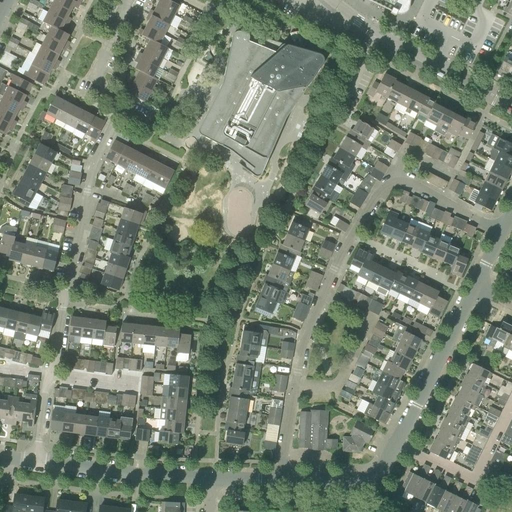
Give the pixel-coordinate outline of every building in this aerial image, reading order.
[(72,0),(54,0),(53,3),(71,12),(73,7),(78,9),(80,4),(72,0)] [(180,6),(168,0),(156,0),(160,2),(157,7),(175,16),(180,6)] [(367,0),(391,12),(390,14),(396,16),(397,14),(398,15),(400,15),(401,15),(402,15),(403,15),(405,14),(406,14),(406,13),(407,12),(408,11),(409,10),(409,9),(410,8),(410,7),(410,6),(410,0),(367,0)] [(511,3),(504,0),(501,0),(498,9),(503,12),(511,16),(511,3)] [(29,3),(27,7),(36,11),(37,7),(29,3)] [(53,3),(48,12),(69,23),(71,19),(68,17),(71,12),(53,3)] [(170,26),(175,16),(157,7),(154,12),(151,10),(149,15),(170,26)] [(67,28),(69,23),(48,12),(43,22),(52,27),(52,26),(61,31),(64,26),(67,28)] [(165,35),(170,26),(149,15),(146,19),(150,21),(147,26),(165,35)] [(30,23),(21,18),(19,22),(28,27),(30,23)] [(186,22),(195,27),(197,23),(188,18),(186,22)] [(19,22),(17,26),(26,31),(28,27),(19,22)] [(195,27),(186,22),(184,26),(193,30),(195,27)] [(47,36),(68,47),(70,43),(67,41),(70,35),(61,31),(52,26),(52,27),(47,36)] [(165,35),(147,26),(144,31),(141,29),(139,34),(147,39),(159,45),(160,44),(165,35)] [(320,54),(306,51),(241,32),(240,32),(239,32),(238,32),(236,32),(235,33),(234,34),(234,35),(233,36),(233,37),(223,82),(223,84),(222,85),(202,123),(199,129),(199,130),(199,131),(199,132),(199,133),(200,134),(200,135),(201,136),(230,150),(231,151),(246,163),(243,166),(239,164),(254,177),(255,177),(256,177),(258,177),(259,177),(260,177),(261,176),(261,175),(262,174),(285,121),(286,119),(287,118),(323,65),(324,64),(324,63),(324,62),(324,61),(324,60),(324,59),(324,58),(323,57),(322,56),(321,55),(320,54)] [(47,36),(42,46),(60,55),(62,50),(65,52),(68,47),(47,36)] [(20,42),(11,38),(9,42),(18,46),(20,42)] [(177,41),(185,46),(187,42),(179,38),(177,41)] [(148,45),(146,50),(163,59),(168,48),(160,44),(159,45),(147,39),(145,43),(148,45)] [(183,50),(185,46),(177,41),(175,45),(183,50)] [(9,42),(8,45),(7,45),(12,48),(16,50),(18,46),(9,42)] [(9,52),(12,48),(7,45),(0,59),(0,62),(12,69),(18,57),(9,52)] [(42,46),(37,56),(58,66),(60,62),(57,60),(60,55),(42,46)] [(158,68),(163,59),(146,50),(143,55),(140,53),(137,57),(158,68)] [(187,58),(180,55),(178,54),(176,58),(185,62),(187,58)] [(37,56),(32,65),(50,74),(52,69),(55,71),(58,66),(37,56)] [(153,78),(158,68),(137,57),(135,62),(138,64),(135,69),(140,71),(153,78)] [(511,60),(506,57),(497,74),(497,75),(501,77),(502,75),(508,78),(511,69),(511,60)] [(23,75),(44,86),(50,74),(32,65),(28,72),(26,71),(23,75)] [(170,69),(168,73),(176,77),(178,74),(170,69)] [(140,71),(134,83),(154,93),(156,89),(154,88),(158,80),(153,78),(140,71)] [(176,77),(168,73),(166,77),(174,81),(176,77)] [(27,95),(32,85),(12,74),(10,78),(12,80),(9,86),(27,95)] [(376,93),(386,98),(395,81),(396,80),(385,74),(379,85),(374,82),(368,95),(374,98),(376,93)] [(386,98),(397,103),(406,86),(395,81),(386,98)] [(146,103),(149,96),(150,95),(152,96),(154,93),(134,83),(128,94),(146,103)] [(24,101),(27,95),(9,86),(9,87),(2,84),(0,88),(0,95),(4,97),(4,96),(25,106),(27,103),(24,101)] [(416,92),(406,86),(397,103),(394,109),(404,114),(405,112),(416,92)] [(417,114),(426,97),(416,92),(405,112),(404,114),(414,120),(417,114)] [(0,103),(0,106),(17,115),(19,110),(22,112),(25,106),(4,96),(4,97),(0,103)] [(61,99),(55,97),(46,114),(56,119),(67,98),(62,96),(61,99)] [(437,102),(426,97),(417,114),(427,119),(435,104),(436,104),(437,102)] [(65,124),(74,106),(70,104),(72,101),(67,98),(56,119),(65,124)] [(445,109),(436,104),(435,104),(427,119),(424,126),(434,131),(437,126),(445,109)] [(0,106),(0,118),(15,126),(17,122),(14,120),(17,115),(0,106)] [(75,129),(86,108),(82,106),(80,109),(74,106),(65,124),(75,129)] [(85,134),(94,117),(89,114),(91,111),(86,108),(75,129),(85,134)] [(455,115),(445,109),(437,126),(434,131),(444,136),(455,115)] [(465,120),(456,115),(455,115),(444,136),(444,137),(449,140),(452,134),(457,137),(458,135),(465,120)] [(91,141),(95,143),(106,123),(94,117),(85,134),(92,138),(91,141)] [(468,140),(477,123),(466,117),(465,120),(458,135),(468,140)] [(0,131),(6,135),(9,129),(12,131),(15,126),(0,118),(0,131)] [(378,122),(385,126),(387,123),(380,118),(378,122)] [(371,142),(368,140),(374,129),(359,120),(352,131),(354,132),(352,136),(369,146),(371,142)] [(387,128),(394,132),(397,128),(390,124),(387,128)] [(398,134),(405,138),(407,135),(400,130),(398,134)] [(410,132),(406,139),(405,143),(410,146),(416,135),(410,132)] [(355,158),(361,148),(367,151),(369,146),(352,136),(349,133),(348,133),(346,138),(340,148),(355,158)] [(44,142),(48,144),(53,136),(48,134),(44,142)] [(421,138),(416,135),(410,146),(416,149),(421,139),(421,138)] [(511,153),(511,144),(498,138),(493,148),(493,149),(499,152),(499,151),(510,157),(510,156),(511,153)] [(421,152),(426,142),(421,139),(416,149),(421,152)] [(475,152),(478,144),(480,141),(476,139),(471,150),(475,152)] [(393,159),(395,157),(397,153),(402,146),(391,140),(387,147),(388,147),(384,153),(393,159)] [(104,161),(108,163),(110,161),(115,164),(125,146),(115,141),(104,161)] [(431,145),(426,142),(421,152),(426,154),(431,145)] [(52,163),(57,153),(40,144),(35,154),(52,163)] [(431,145),(426,154),(426,155),(432,158),(437,148),(431,145)] [(125,146),(115,164),(125,169),(136,148),(133,146),(131,149),(125,146)] [(125,169),(135,174),(145,156),(140,154),(142,151),(136,148),(125,169)] [(356,166),(352,163),(355,158),(340,148),(333,159),(335,160),(334,163),(333,164),(350,174),(356,166)] [(442,151),(437,148),(432,158),(437,161),(438,160),(442,151)] [(451,148),(448,154),(453,156),(448,165),(447,166),(453,169),(461,154),(451,148)] [(493,149),(493,148),(492,148),(490,153),(490,160),(494,162),(494,161),(511,170),(511,169),(511,156),(510,156),(510,157),(499,151),(499,152),(493,149)] [(447,153),(442,151),(438,160),(443,163),(447,153)] [(448,154),(447,153),(443,163),(448,165),(453,156),(448,154)] [(46,173),(52,163),(35,154),(29,165),(46,173)] [(135,174),(145,179),(156,158),(152,156),(150,159),(145,156),(135,174)] [(145,179),(155,184),(165,167),(159,164),(161,161),(156,158),(145,179)] [(71,165),(70,172),(81,174),(82,167),(80,166),(81,162),(72,160),(71,165)] [(337,185),(341,179),(346,182),(350,174),(333,164),(334,163),(330,161),(330,160),(327,165),(321,175),(337,185)] [(384,175),(388,168),(378,161),(374,169),(384,175)] [(506,180),(511,170),(494,161),(494,162),(489,172),(506,180)] [(460,171),(464,173),(468,165),(464,163),(460,171)] [(24,174),(41,183),(46,173),(29,165),(24,174)] [(176,169),(171,166),(170,169),(165,167),(155,184),(153,189),(163,195),(176,169)] [(370,176),(369,175),(363,181),(372,187),(377,180),(380,182),(384,175),(374,169),(370,176)] [(468,175),(464,173),(460,171),(458,174),(459,174),(455,180),(459,182),(465,185),(468,187),(472,180),(468,179),(466,178),(468,175)] [(82,174),(81,174),(70,172),(69,178),(81,180),(82,174)] [(448,183),(428,172),(427,172),(423,180),(444,191),(448,183)] [(484,182),(502,190),(506,180),(489,172),(484,182)] [(36,194),(41,183),(24,174),(19,184),(36,194)] [(334,191),(337,185),(321,175),(315,186),(314,186),(314,187),(318,189),(316,192),(328,199),(334,204),(340,195),(334,191)] [(111,176),(107,184),(111,186),(115,177),(111,176)] [(68,184),(79,186),(81,180),(69,178),(68,184)] [(459,182),(455,180),(454,180),(448,190),(454,193),(459,182)] [(372,187),(363,181),(354,195),(364,201),(372,187)] [(460,196),(465,185),(459,182),(454,193),(460,196)] [(479,192),(496,201),(502,190),(484,182),(479,192)] [(126,194),(131,185),(127,183),(122,192),(126,194)] [(20,199),(18,203),(28,208),(36,194),(19,184),(13,195),(20,199)] [(126,194),(130,196),(135,187),(131,185),(126,194)] [(403,191),(401,196),(399,202),(405,204),(408,196),(409,193),(403,191)] [(328,199),(316,192),(314,196),(312,195),(305,206),(310,209),(306,216),(317,221),(327,204),(325,203),(328,199)] [(483,207),(491,211),(496,201),(479,192),(474,203),(475,204),(473,207),(481,211),(483,207)] [(141,202),(142,202),(145,204),(150,195),(146,193),(141,202)] [(150,195),(145,204),(149,206),(154,197),(150,195)] [(350,203),(360,209),(364,201),(354,195),(350,203)] [(415,208),(419,198),(413,196),(412,198),(408,196),(405,204),(409,206),(409,205),(415,208)] [(61,197),(59,203),(71,205),(72,199),(71,199),(61,197)] [(49,201),(59,206),(59,203),(51,198),(49,201)] [(429,203),(426,201),(419,198),(415,208),(421,210),(421,211),(425,212),(429,203)] [(106,214),(109,203),(101,200),(100,204),(98,203),(95,210),(106,214)] [(429,202),(429,203),(425,212),(426,213),(425,216),(430,218),(431,215),(434,208),(435,204),(429,202)] [(58,209),(69,211),(70,212),(71,205),(59,203),(59,206),(58,209)] [(139,225),(142,226),(146,212),(135,208),(134,211),(125,208),(121,219),(139,225)] [(439,210),(434,208),(431,215),(430,218),(435,220),(439,210)] [(439,210),(435,220),(441,222),(445,213),(439,210)] [(447,225),(450,217),(451,214),(445,212),(445,213),(441,222),(447,225)] [(380,233),(390,238),(391,238),(398,220),(387,216),(380,233)] [(456,228),(460,219),(454,216),(453,219),(450,217),(447,225),(451,226),(456,228)] [(311,225),(294,218),(287,234),(304,241),(311,225)] [(53,225),(65,228),(66,222),(55,219),(53,225)] [(135,236),(139,225),(121,219),(117,230),(135,236)] [(467,233),(470,226),(466,224),(467,222),(460,219),(456,228),(463,231),(463,232),(467,233)] [(335,227),(345,233),(349,226),(339,220),(335,227)] [(391,238),(401,242),(409,224),(398,220),(391,238)] [(401,242),(411,246),(412,246),(419,229),(409,224),(401,242)] [(63,234),(65,228),(53,225),(52,231),(63,234)] [(14,242),(16,237),(18,229),(6,226),(0,230),(0,233),(3,235),(2,242),(1,246),(0,248),(0,253),(10,256),(14,242)] [(471,239),(475,230),(476,228),(470,226),(467,233),(466,237),(471,239)] [(419,229),(412,246),(422,251),(423,251),(429,235),(430,235),(430,234),(419,229)] [(113,241),(132,247),(135,236),(117,230),(113,241)] [(285,247),(283,250),(296,255),(300,257),(302,253),(299,252),(304,241),(287,234),(283,246),(285,247)] [(421,253),(432,257),(440,240),(430,235),(429,235),(423,251),(422,251),(421,253)] [(324,240),(321,248),(332,253),(335,245),(324,240)] [(432,257),(442,262),(443,262),(450,244),(440,240),(432,257)] [(132,247),(113,241),(109,252),(112,253),(112,252),(128,257),(132,247)] [(20,263),(25,245),(14,242),(10,256),(9,260),(20,263)] [(450,244),(443,262),(453,266),(458,255),(461,248),(450,244)] [(32,266),(36,247),(25,245),(20,263),(32,266)] [(47,250),(36,247),(32,266),(43,269),(47,250)] [(359,247),(350,264),(360,269),(361,270),(367,259),(370,253),(359,247)] [(332,253),(321,248),(318,256),(329,260),(332,253)] [(54,271),(59,253),(47,250),(43,269),(54,271)] [(273,264),(289,271),(296,255),(283,250),(282,254),(278,253),(273,264)] [(112,252),(112,253),(108,263),(126,269),(130,258),(128,257),(112,252)] [(368,281),(376,264),(371,261),(374,255),(370,253),(367,259),(361,270),(360,269),(357,276),(368,281)] [(468,260),(458,255),(453,266),(450,273),(461,277),(468,260)] [(123,280),(126,269),(108,263),(105,274),(123,280)] [(289,271),(273,264),(268,276),(270,277),(268,281),(288,289),(291,283),(285,281),(289,271)] [(376,264),(368,281),(365,287),(375,292),(386,269),(376,264)] [(396,274),(386,269),(375,292),(386,297),(388,294),(387,293),(397,274),(396,274)] [(309,279),(319,284),(323,276),(312,271),(309,279)] [(398,299),(408,277),(397,272),(396,274),(397,274),(387,293),(388,294),(398,299)] [(105,274),(101,285),(119,291),(123,280),(105,274)] [(408,303),(418,282),(408,277),(398,299),(408,303)] [(316,291),(319,284),(309,279),(306,287),(316,291)] [(277,302),(284,305),(288,293),(287,293),(288,289),(268,281),(267,284),(265,284),(260,296),(277,302)] [(418,308),(429,287),(418,282),(408,303),(418,308)] [(341,284),(337,292),(341,294),(340,296),(346,299),(351,289),(341,284)] [(428,313),(437,296),(439,292),(429,287),(418,308),(417,309),(428,314),(428,313)] [(358,302),(361,294),(351,289),(346,299),(353,302),(354,300),(358,302)] [(362,307),(367,297),(361,294),(358,302),(356,305),(362,308),(362,307)] [(254,311),(270,318),(277,302),(260,296),(254,311)] [(439,319),(439,318),(447,302),(437,296),(428,313),(439,319)] [(368,309),(372,300),(367,297),(362,307),(368,309)] [(378,302),(372,300),(368,309),(367,310),(373,313),(378,302)] [(307,315),(310,307),(299,302),(296,310),(307,315)] [(373,313),(378,316),(384,305),(378,302),(373,313)] [(0,327),(4,328),(8,310),(0,307),(0,327)] [(20,312),(8,310),(4,328),(15,331),(20,312)] [(293,318),(304,322),(307,315),(296,310),(293,318)] [(39,330),(50,332),(55,314),(43,311),(41,318),(42,318),(39,330)] [(31,315),(20,312),(15,331),(26,334),(31,315)] [(42,318),(41,318),(31,315),(26,334),(37,337),(39,330),(42,318)] [(71,317),(69,336),(81,338),(83,319),(71,317)] [(94,320),(83,319),(81,338),(92,339),(94,320)] [(94,320),(92,339),(103,341),(105,326),(106,326),(106,322),(94,320)] [(377,322),(375,328),(385,333),(388,327),(377,322)] [(494,348),(497,342),(503,345),(509,334),(511,328),(511,326),(503,322),(499,329),(491,325),(484,338),(490,341),(488,345),(489,345),(494,348)] [(122,324),(120,343),(132,344),(134,325),(122,324)] [(145,326),(134,325),(132,344),(143,345),(145,326)] [(102,345),(114,347),(117,328),(106,326),(105,326),(103,341),(102,345)] [(155,346),(156,327),(145,326),(143,345),(142,353),(154,354),(155,346)] [(166,347),(168,328),(156,327),(155,346),(166,347)] [(259,346),(262,329),(244,327),(241,344),(259,346)] [(417,351),(422,340),(411,335),(413,332),(404,327),(402,330),(399,328),(393,339),(400,342),(417,351)] [(419,332),(430,337),(433,332),(422,327),(420,330),(419,332)] [(168,328),(166,347),(177,348),(179,334),(180,329),(168,328)] [(385,333),(375,328),(372,334),(373,334),(382,339),(385,333)] [(188,360),(188,354),(189,354),(191,335),(179,334),(177,348),(176,353),(177,353),(176,361),(185,362),(188,360)] [(370,339),(380,344),(382,339),(373,334),(370,339)] [(500,352),(506,355),(510,348),(511,349),(511,335),(509,334),(503,345),(500,352)] [(367,345),(377,349),(380,344),(370,339),(367,345)] [(283,342),(282,350),(293,352),(294,344),(283,342)] [(412,361),(417,351),(400,342),(395,352),(412,361)] [(241,356),(241,360),(254,362),(255,358),(257,359),(259,346),(241,344),(239,356),(241,356)] [(366,344),(364,350),(365,350),(372,354),(374,355),(377,349),(367,345),(366,344)] [(293,352),(282,350),(280,358),(292,360),(293,352)] [(361,353),(357,360),(366,364),(370,358),(372,354),(365,350),(363,354),(361,353)] [(406,371),(412,361),(395,352),(389,363),(404,370),(406,371)] [(42,366),(43,360),(32,357),(30,363),(42,366)] [(76,370),(78,359),(66,358),(65,366),(69,367),(69,369),(76,370)] [(89,361),(78,359),(76,370),(83,371),(84,368),(88,369),(89,361)] [(255,363),(254,362),(241,360),(240,364),(236,364),(234,376),(252,379),(255,363)] [(356,367),(355,371),(362,375),(364,371),(363,371),(366,364),(357,360),(354,366),(356,367)] [(382,372),(399,381),(404,370),(389,363),(387,362),(382,372)] [(492,374),(472,364),(466,375),(483,383),(486,378),(489,380),(492,374)] [(351,374),(347,380),(357,384),(359,379),(360,379),(362,375),(355,371),(353,375),(351,374)] [(394,390),(399,381),(382,372),(377,382),(394,390)] [(188,388),(189,376),(170,375),(169,386),(188,388)] [(276,375),(274,383),(286,385),(287,377),(276,375)] [(466,375),(461,387),(477,394),(480,387),(484,389),(487,385),(483,383),(466,375)] [(250,396),(252,379),(234,376),(232,389),(234,389),(233,393),(247,396),(250,396)] [(15,388),(16,379),(5,378),(4,387),(15,388)] [(23,380),(16,379),(15,388),(26,390),(27,382),(23,381),(23,380)] [(347,380),(344,387),(346,388),(344,391),(352,395),(354,391),(353,391),(357,384),(347,380)] [(400,393),(394,390),(377,382),(372,393),(378,396),(395,403),(400,393)] [(509,396),(511,390),(511,383),(508,382),(505,387),(501,385),(498,391),(509,396)] [(286,385),(274,383),(273,391),(285,393),(286,385)] [(187,400),(188,388),(169,386),(168,397),(168,398),(187,400)] [(54,397),(66,399),(67,390),(68,388),(60,387),(59,389),(55,389),(54,397)] [(461,387),(456,397),(476,407),(478,407),(481,400),(479,399),(481,396),(477,394),(461,387)] [(66,399),(78,400),(79,390),(72,389),(71,391),(67,390),(66,399)] [(78,400),(89,402),(90,393),(86,393),(86,390),(79,390),(78,400)] [(339,396),(349,401),(352,395),(344,391),(341,390),(339,396)] [(504,407),(507,402),(509,396),(498,391),(496,396),(500,398),(497,404),(504,407)] [(89,402),(100,403),(102,393),(94,392),(94,394),(90,393),(89,402)] [(100,403),(112,405),(113,396),(108,396),(109,393),(102,393),(100,403)] [(228,410),(247,413),(249,400),(247,399),(247,396),(233,393),(233,397),(231,397),(228,410)] [(116,397),(113,396),(112,405),(122,406),(124,395),(123,395),(117,394),(116,397)] [(374,406),(391,414),(396,404),(395,403),(378,396),(374,406)] [(10,422),(14,397),(8,397),(7,401),(2,401),(0,414),(0,418),(5,419),(4,424),(8,424),(8,422),(10,422)] [(19,398),(14,397),(10,422),(13,423),(12,425),(16,426),(16,424),(22,425),(22,422),(24,404),(18,403),(19,398)] [(166,409),(186,411),(187,400),(168,398),(168,397),(162,397),(160,408),(166,409)] [(456,397),(451,407),(471,417),(476,407),(456,397)] [(33,425),(37,400),(31,400),(30,405),(24,404),(22,422),(28,422),(27,427),(30,427),(31,425),(33,425)] [(364,414),(385,425),(391,414),(374,406),(369,404),(364,414)] [(53,411),(50,430),(62,432),(64,413),(65,408),(54,406),(53,411)] [(471,417),(451,407),(445,419),(465,428),(471,417)] [(488,412),(499,417),(501,413),(490,407),(488,412)] [(165,420),(184,422),(186,411),(166,409),(160,408),(159,420),(165,420)] [(280,418),(282,410),(270,408),(269,416),(280,418)] [(230,427),(244,429),(244,425),(245,425),(247,413),(228,410),(226,422),(231,423),(230,427)] [(327,439),(328,411),(311,410),(311,412),(300,412),(299,427),(298,427),(298,428),(300,428),(299,448),(312,448),(312,450),(323,451),(323,449),(337,449),(337,440),(327,439)] [(488,412),(483,423),(487,425),(493,428),(496,423),(496,424),(499,417),(488,412)] [(76,414),(64,413),(62,432),(73,433),(76,414)] [(87,416),(76,414),(73,433),(85,435),(87,416)] [(98,417),(87,416),(85,435),(96,436),(98,417)] [(278,435),(279,426),(280,418),(269,416),(268,424),(266,433),(278,435)] [(110,419),(98,417),(96,436),(107,438),(110,419)] [(119,437),(130,438),(133,419),(121,418),(120,420),(121,420),(119,437)] [(121,420),(120,420),(110,419),(107,438),(119,439),(119,437),(121,420)] [(440,430),(460,439),(465,428),(445,419),(440,430)] [(184,422),(165,420),(164,431),(164,432),(178,433),(178,434),(183,434),(184,422)] [(343,437),(343,452),(360,453),(360,451),(362,452),(364,448),(362,447),(365,442),(369,443),(375,430),(357,421),(349,438),(343,437)] [(487,425),(484,431),(480,429),(477,434),(488,439),(491,434),(490,434),(493,428),(487,425)] [(225,443),(243,446),(245,433),(243,433),(244,429),(230,427),(229,431),(227,430),(225,443)] [(435,440),(455,450),(460,439),(440,430),(435,440)] [(177,445),(178,434),(178,433),(164,432),(164,431),(160,431),(158,443),(177,445)] [(264,449),(275,451),(278,435),(266,433),(265,441),(264,449)] [(472,445),(483,449),(485,445),(488,439),(477,434),(472,445)] [(511,444),(511,437),(504,434),(501,441),(511,446),(511,444)] [(435,440),(429,451),(449,461),(455,450),(435,440)] [(467,456),(477,461),(481,454),(483,449),(472,445),(467,456)] [(493,456),(504,461),(507,455),(496,450),(493,456)] [(475,467),(477,461),(467,456),(464,461),(475,467)] [(493,456),(488,467),(499,472),(504,461),(493,456)] [(400,490),(413,496),(415,497),(424,479),(426,476),(421,474),(420,477),(409,472),(400,490)] [(411,500),(416,503),(418,499),(425,503),(426,503),(434,485),(435,486),(437,482),(432,479),(430,482),(424,479),(415,497),(413,496),(411,500)] [(426,503),(425,503),(434,508),(436,509),(445,491),(447,488),(442,486),(441,489),(435,486),(434,485),(426,503)] [(434,508),(432,511),(433,511),(438,511),(439,511),(442,511),(448,511),(456,496),(458,493),(453,491),(452,494),(445,491),(436,509),(434,508)] [(27,511),(30,497),(15,495),(14,507),(6,506),(5,511),(27,511)] [(456,496),(448,511),(461,511),(467,501),(469,498),(464,496),(462,499),(456,496)] [(42,511),(44,498),(30,497),(27,511),(49,511),(42,511)] [(71,511),(72,502),(58,500),(56,511),(49,511),(71,511)] [(473,504),(467,501),(461,511),(476,511),(480,503),(475,500),(473,504)] [(85,511),(87,504),(72,502),(71,511),(85,511)] [(183,511),(184,503),(162,502),(161,511),(183,511)]
